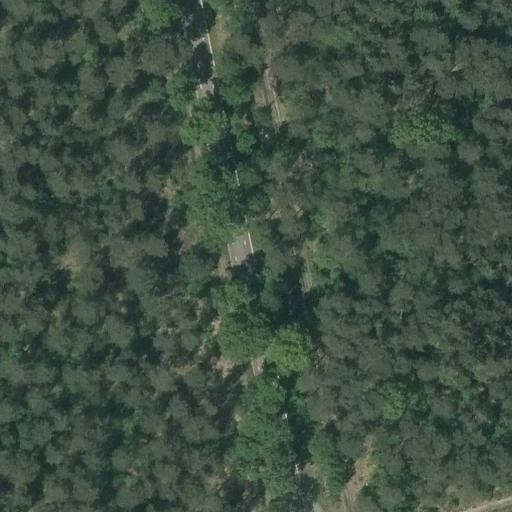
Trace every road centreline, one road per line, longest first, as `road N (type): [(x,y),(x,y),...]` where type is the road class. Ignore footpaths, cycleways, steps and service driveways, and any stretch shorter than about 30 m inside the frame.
road 1 (track): [(358,511),(250,0)]
road 2 (secondary): [(292,511),(188,0)]
